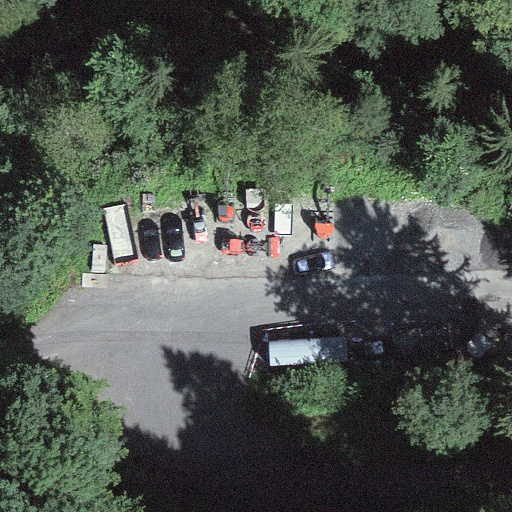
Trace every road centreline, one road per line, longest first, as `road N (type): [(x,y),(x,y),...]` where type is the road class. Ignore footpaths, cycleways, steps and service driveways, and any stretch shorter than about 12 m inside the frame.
road 1 (track): [(0,59),(125,22),(238,15),(511,86)]
road 2 (unclassified): [(132,339),(179,418),(209,452),(244,474),(290,482),(511,472)]
road 3 (unclassified): [(511,327),(132,339)]
road 4 (unclassified): [(0,364),(132,339)]
